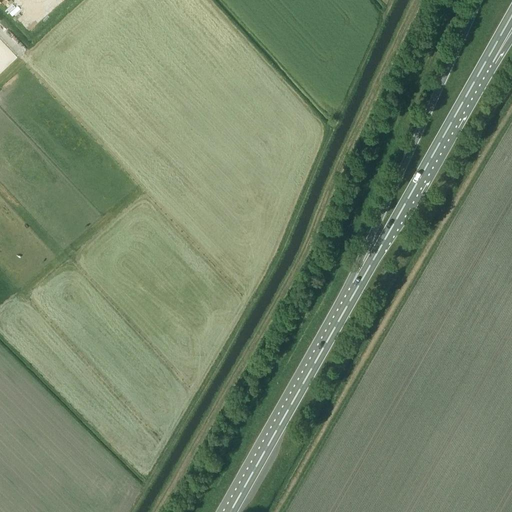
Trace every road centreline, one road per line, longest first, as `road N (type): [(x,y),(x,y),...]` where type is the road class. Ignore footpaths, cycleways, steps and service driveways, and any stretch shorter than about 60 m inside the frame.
road 1 (track): [(511,102),(276,511)]
road 2 (trunk): [(474,0),(338,324)]
road 3 (trunk): [(338,324),(489,58)]
road 4 (trunk): [(232,511),(338,324)]
